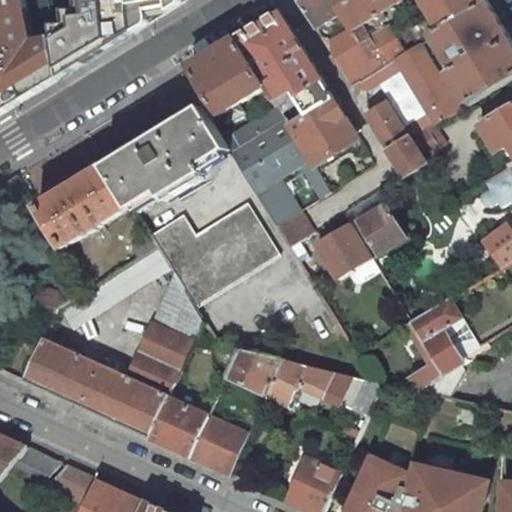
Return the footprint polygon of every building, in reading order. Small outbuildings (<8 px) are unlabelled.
[(0,0),(0,116),(62,78),(57,43),(34,47),(23,12),(29,11),(27,0),(0,0)] [(82,0),(49,0),(57,43),(62,78),(89,62),(82,0)] [(130,0),(90,0),(98,57),(134,34),(130,0)] [(185,0),(130,0),(134,34),(152,24),(150,10),(168,7),(169,13),(186,3),(185,0)] [(343,13),(334,0),(303,0),(300,2),(317,29),(343,13)] [(334,0),(343,13),(353,27),(355,30),(364,25),(372,20),(375,24),(386,17),(383,13),(404,0),(334,0)] [(490,4),(487,0),(426,0),(445,31),(490,4)] [(511,79),(511,40),(490,4),(445,31),(436,36),(455,68),(450,71),(471,105),(511,79)] [(152,24),(169,13),(168,7),(150,10),(152,24)] [(335,98),(282,13),(238,40),(268,88),(271,92),(277,102),(283,99),(293,92),(306,113),(307,115),(335,98)] [(406,55),(390,27),(371,37),(364,25),(355,30),(382,69),(406,55)] [(332,54),(352,87),(382,69),(355,30),(353,27),(350,30),(330,41),(332,54)] [(268,88),(238,40),(192,69),(221,117),(228,126),(247,114),(241,104),(267,88),(268,88)] [(462,110),(422,44),(406,55),(382,69),(352,87),(368,92),(401,71),(402,71),(432,120),(435,126),(462,110)] [(277,102),(271,92),(264,97),(273,111),(234,135),(224,141),(231,152),(258,195),(278,227),(301,212),(282,180),(302,167),(312,160),(291,125),(279,107),(277,102)] [(360,140),(335,98),(307,115),(299,120),(297,121),(291,125),(312,160),(316,167),(360,140)] [(294,116),(283,99),(277,102),(279,107),(291,125),(297,121),(294,116)] [(392,152),(412,140),(410,136),(389,102),(369,115),(392,152)] [(511,104),(480,124),(497,152),(510,144),(511,147),(511,104)] [(224,141),(204,109),(198,113),(109,167),(133,208),(135,210),(137,209),(161,194),(166,200),(208,174),(204,169),(224,156),(231,152),(224,141)] [(435,126),(432,120),(413,131),(417,137),(435,126)] [(412,140),(426,159),(441,150),(440,149),(447,144),(435,126),(417,137),(412,140)] [(412,140),(392,152),(406,176),(428,162),(426,159),(412,140)] [(316,167),(312,160),(302,167),(321,199),(332,192),(316,167)] [(133,208),(109,167),(39,210),(63,249),(133,208)] [(511,167),(488,182),(491,188),(486,190),(484,193),(483,197),(484,199),(485,202),(488,204),(491,205),(495,205),(500,202),(503,207),(511,202),(511,204),(511,167)] [(177,275),(197,308),(281,255),(250,205),(196,238),(184,218),(154,237),(160,247),(173,269),(177,275)] [(387,205),(360,222),(380,256),(408,238),(387,205)] [(308,222),(301,212),(278,227),(284,238),(308,222)] [(314,233),(308,222),(284,238),(291,248),(314,233)] [(511,263),(511,227),(509,223),(496,231),(483,240),(503,269),(511,263)] [(354,226),(353,225),(318,245),(340,281),(361,268),(374,260),(354,226)] [(154,237),(151,233),(132,244),(141,259),(160,247),(154,237)] [(76,330),(153,282),(139,260),(88,292),(80,297),(61,309),(76,330)] [(197,308),(177,275),(135,368),(130,380),(125,377),(46,342),(27,382),(151,438),(169,398),(174,388),(195,341),(205,343),(207,325),(197,308)] [(61,309),(80,297),(40,290),(34,319),(54,325),(61,309)] [(459,320),(448,302),(413,323),(413,324),(436,360),(430,363),(409,376),(418,391),(469,361),(466,356),(462,358),(448,335),(447,328),(459,320)] [(413,324),(413,323),(406,311),(399,316),(406,328),(407,327),(413,324)] [(477,349),(459,320),(447,328),(448,335),(462,358),(466,356),(477,349)] [(413,324),(407,327),(430,363),(436,360),(413,324)] [(511,328),(477,349),(466,356),(469,361),(511,371),(511,328)] [(240,351),(221,347),(217,361),(233,365),(240,351)] [(268,396),(284,361),(240,351),(233,365),(228,377),(268,396)] [(284,361),(268,396),(290,406),(297,389),(303,387),(325,397),(326,394),(368,413),(370,414),(384,384),(373,382),(336,373),(284,361)] [(511,412),(511,371),(469,361),(418,391),(511,412)] [(210,417),(169,398),(151,438),(192,457),(210,417)] [(243,432),(210,417),(192,457),(226,473),(244,433),(243,432)] [(0,480),(0,481),(8,472),(29,448),(0,435),(0,480)] [(42,487),(62,464),(29,448),(8,472),(11,474),(42,487)] [(335,471),(308,458),(289,502),(312,511),(325,511),(335,491),(343,474),(335,471)] [(373,458),(348,511),(490,511),(492,481),(418,464),(413,486),(406,484),(410,474),(373,458)] [(100,481),(68,466),(49,487),(79,501),(89,505),(100,481)] [(89,505),(85,511),(144,511),(149,503),(100,481),(89,505)] [(168,511),(149,503),(144,511),(168,511)]
